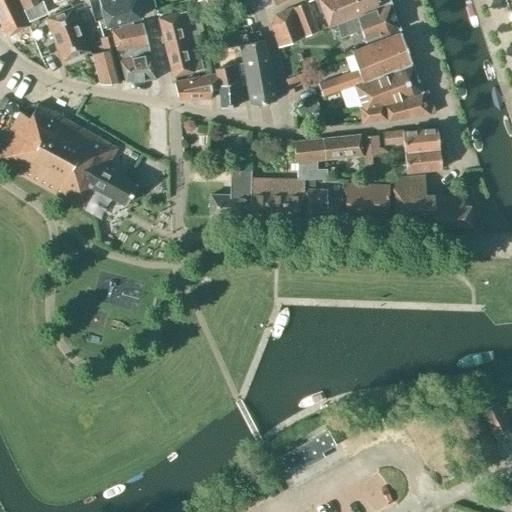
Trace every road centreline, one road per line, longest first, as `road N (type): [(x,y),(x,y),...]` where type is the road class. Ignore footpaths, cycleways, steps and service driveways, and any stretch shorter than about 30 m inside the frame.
road 1 (residential): [(476,245),(175,233)]
road 2 (residential): [(170,104),(59,81),(0,45)]
road 3 (residential): [(447,112),(360,130),(281,128)]
road 4 (residential): [(281,128),(272,51),(253,0)]
road 5 (residential): [(175,233),(170,104)]
